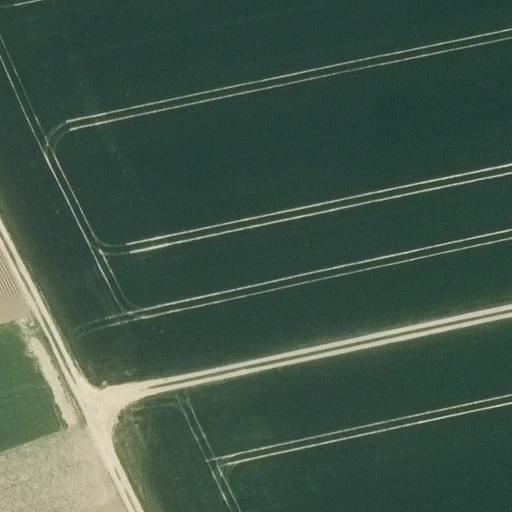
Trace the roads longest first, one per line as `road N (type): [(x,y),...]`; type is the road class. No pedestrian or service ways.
road 1 (track): [(82,406),(511,313)]
road 2 (track): [(133,511),(0,237)]
